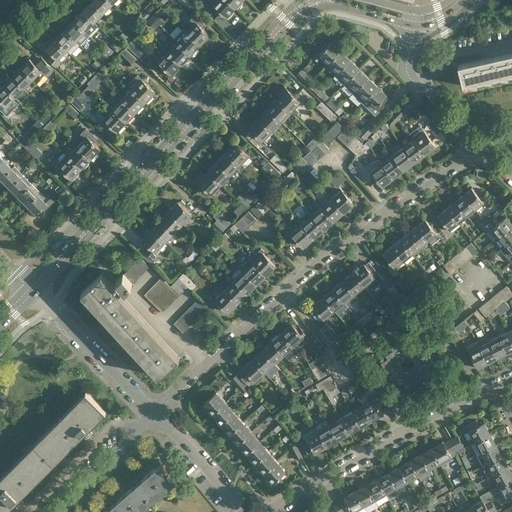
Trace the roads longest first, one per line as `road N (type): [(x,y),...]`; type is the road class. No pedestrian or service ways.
road 1 (residential): [(154,415),(303,274),(479,140)]
road 2 (primary): [(29,287),(293,13)]
road 3 (residential): [(275,511),(491,386)]
road 4 (residential): [(154,415),(29,287)]
road 5 (residential): [(61,511),(154,415)]
road 6 (residential): [(242,511),(154,415)]
